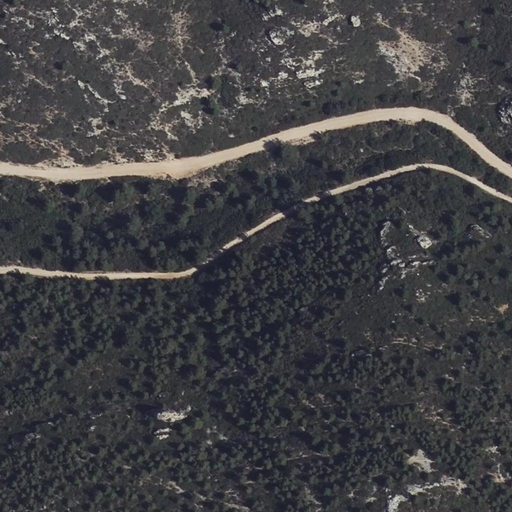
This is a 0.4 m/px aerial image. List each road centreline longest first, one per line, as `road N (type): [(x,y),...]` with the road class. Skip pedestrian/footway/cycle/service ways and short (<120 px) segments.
road 1 (track): [(511,203),(460,175),(416,167),(322,195),(187,274),(77,278),(0,270)]
road 2 (track): [(0,164),(183,163),(400,107),(428,113),(511,176)]
